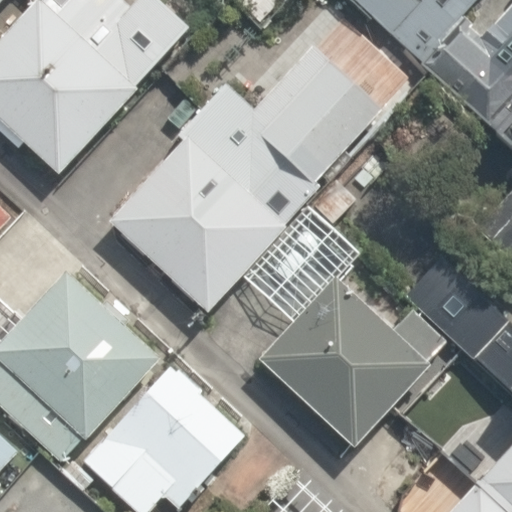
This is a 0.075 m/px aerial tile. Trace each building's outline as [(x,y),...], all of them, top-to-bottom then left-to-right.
[(26,142),(61,175),(196,28),(165,0),(134,0),(133,2),(131,0),(37,0),(0,40),(0,129),(20,148),(26,142)] [(246,0),(242,5),(262,24),(284,0),(246,0)] [(354,0),(423,63),(463,19),(480,0),(354,0)] [(463,19),(423,63),(497,132),(511,116),(511,6),(483,37),(463,19)] [(185,142),(110,223),(212,315),(245,279),(289,230),(287,227),(323,188),(318,185),(412,78),(343,15),(256,111),(226,84),(178,137),(185,142)] [(511,116),(497,132),(511,145),(511,116)] [(511,194),(479,230),(511,261),(511,194)] [(0,233),(13,220),(0,207),(0,204),(1,203),(0,202),(0,233)] [(245,279),(296,324),(338,278),(362,252),(311,206),(289,230),(245,279)] [(511,321),(443,258),(404,297),(511,395),(511,321)] [(103,306),(69,274),(0,347),(0,403),(63,462),(85,439),(88,441),(163,362),(126,327),(131,322),(108,301),(103,306)] [(338,278),(296,324),(261,361),(356,451),(453,347),(415,313),(397,332),(338,278)] [(180,511),(248,437),(201,396),(205,392),(181,370),(177,374),(172,368),(115,429),(112,426),(106,432),(110,435),(85,462),(136,511),(151,511),(166,497),(180,511)] [(0,474),(21,454),(0,434),(0,474)] [(511,511),(511,451),(480,485),(509,511),(511,511)] [(509,511),(480,485),(455,511),(509,511)]
